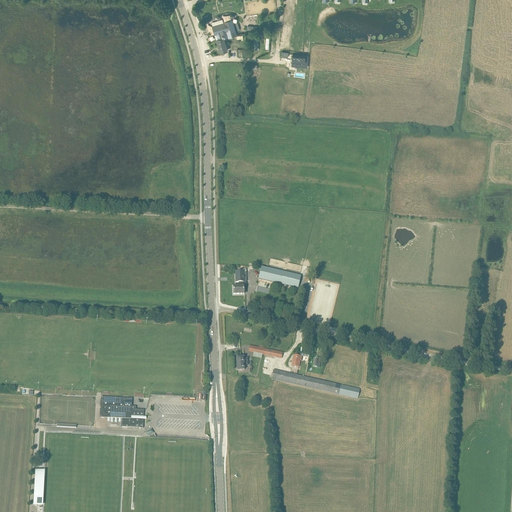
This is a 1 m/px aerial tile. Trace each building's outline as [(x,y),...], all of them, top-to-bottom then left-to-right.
[(217,34),(218,39),(223,38),(228,36),(236,34),(231,19),(223,22),(224,22),(223,22),(222,19),(212,22),(213,26),(212,26),(215,34),(217,34)] [(227,50),(223,38),(218,39),(216,40),(220,53),(227,50)] [(291,58),(290,66),(294,66),(294,63),(299,63),(299,65),(301,65),(303,65),(305,65),(306,56),(293,55),(292,58),(291,58)] [(262,267),(259,279),(298,288),(300,277),(262,267)] [(245,277),(244,272),(236,272),(236,282),(238,282),(239,286),(233,286),(234,294),(244,294),(243,286),(242,286),(242,282),(245,282),(245,277)] [(248,351),(282,358),(283,353),(263,349),(264,346),(259,345),(259,348),(250,345),(248,351)] [(302,357),(293,355),(291,366),(299,367),(300,361),(301,361),(302,357)] [(328,382),(273,369),(271,379),(353,398),(358,399),(360,389),(340,385),(327,382),(328,382)] [(132,399),(101,397),(100,418),(119,419),(119,422),(122,422),(122,427),(143,429),(144,410),(132,410),(132,399)] [(36,470),(34,506),(41,506),(43,506),(45,471),(43,471),(36,470)]
